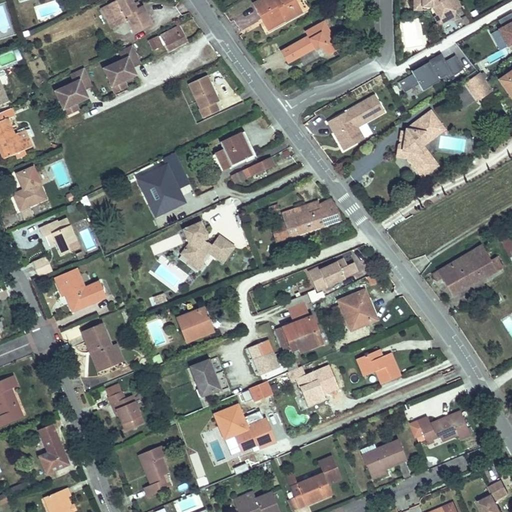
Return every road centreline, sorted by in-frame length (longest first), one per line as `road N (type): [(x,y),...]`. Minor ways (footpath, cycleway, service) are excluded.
road 1 (unclassified): [(484,391),(281,114)]
road 2 (unknown): [(469,366),(297,440),(286,440),(267,400)]
road 3 (residential): [(115,511),(86,420),(45,337)]
road 4 (residential): [(349,511),(511,442)]
road 5 (residential): [(281,114),(376,63),(384,49),(384,0)]
road 6 (unknown): [(83,115),(228,42)]
road 7 (unknown): [(384,49),(394,63),(411,63),(511,7)]
road 8 (unclassified): [(281,114),(199,0)]
